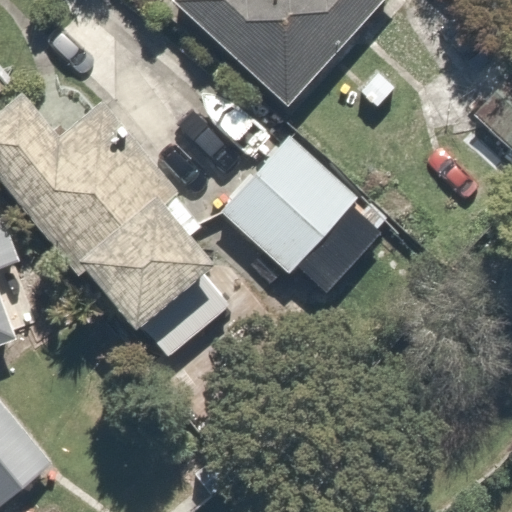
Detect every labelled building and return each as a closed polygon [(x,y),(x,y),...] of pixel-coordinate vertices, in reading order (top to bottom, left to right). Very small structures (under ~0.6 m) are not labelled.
[(295,109),(385,0),(171,0),(171,1),(295,109)] [(511,73),(510,72),(475,114),(511,145),(511,73)] [(28,96),(0,114),(0,174),(132,330),(213,266),(171,213),(183,204),(104,110),(57,134),(28,96)] [(363,196),(291,130),(221,206),(292,272),(363,196)] [(0,344),(44,326),(0,196),(0,344)] [(62,467),(0,388),(0,498),(8,509),(62,467)]
